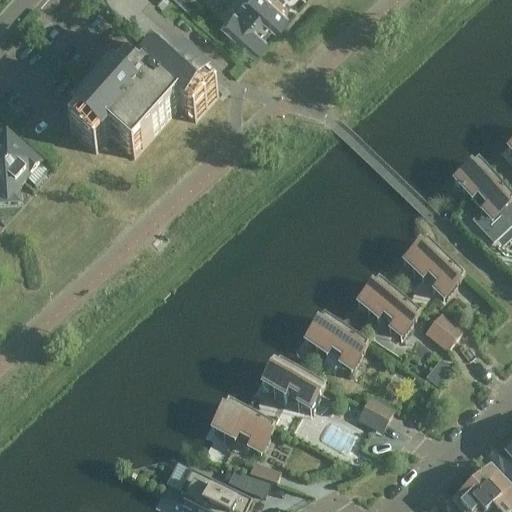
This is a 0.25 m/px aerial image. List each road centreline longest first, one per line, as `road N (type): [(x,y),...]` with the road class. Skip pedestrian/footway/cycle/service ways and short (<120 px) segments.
road 1 (residential): [(511,397),(387,511)]
road 2 (residential): [(136,0),(235,90)]
